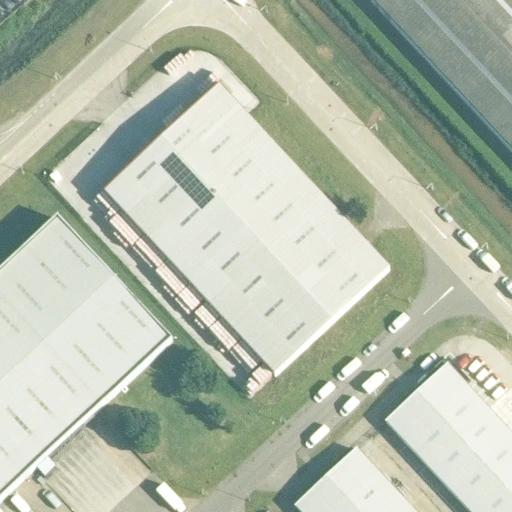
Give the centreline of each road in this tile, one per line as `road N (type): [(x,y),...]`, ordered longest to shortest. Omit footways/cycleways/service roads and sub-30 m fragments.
road 1 (unclassified): [(471,273),(217,0)]
road 2 (unclassified): [(214,511),(471,273)]
road 3 (unclassified): [(0,161),(174,0)]
